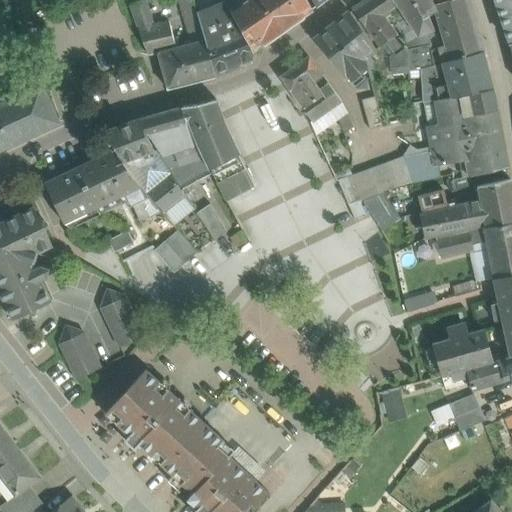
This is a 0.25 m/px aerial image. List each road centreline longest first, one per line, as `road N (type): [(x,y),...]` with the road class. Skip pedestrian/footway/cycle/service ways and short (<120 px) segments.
road 1 (residential): [(84,127),(252,73),(347,0)]
road 2 (residential): [(0,356),(137,511)]
